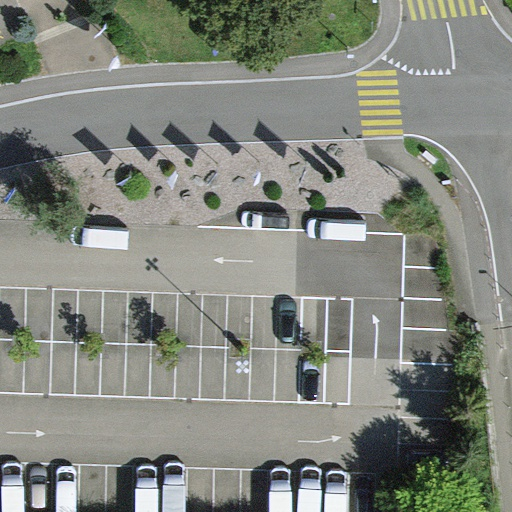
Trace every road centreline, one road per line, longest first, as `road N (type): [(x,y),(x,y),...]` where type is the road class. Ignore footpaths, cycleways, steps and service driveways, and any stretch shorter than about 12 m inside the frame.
road 1 (unknown): [(0,429),(357,427),(370,415),(371,289),(338,260),(0,258)]
road 2 (residential): [(0,143),(188,119),(473,105)]
road 3 (residential): [(473,105),(498,190),(511,310)]
